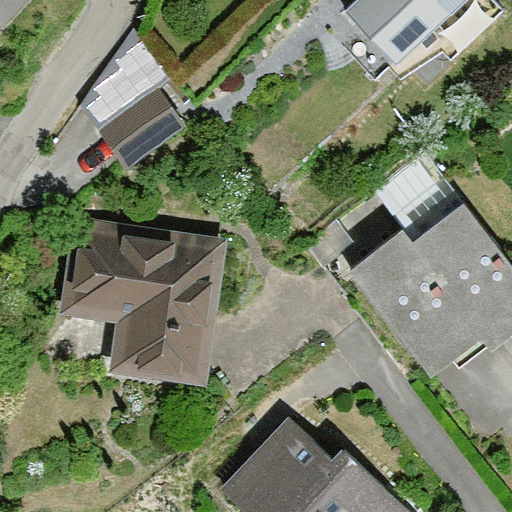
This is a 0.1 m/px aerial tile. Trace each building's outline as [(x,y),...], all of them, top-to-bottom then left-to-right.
[(359,0),(349,10),(407,69),(478,0),(359,0)] [(164,90),(108,131),(135,169),(191,128),(164,90)] [(511,335),(511,256),(472,204),(421,243),(499,345),(511,335)] [(233,241),(78,223),(66,321),(126,328),(120,376),(215,387),(233,241)] [(413,232),(360,271),(438,376),(491,337),(421,243),(413,232)] [(408,511),(301,412),(229,489),(253,511),(408,511)]
